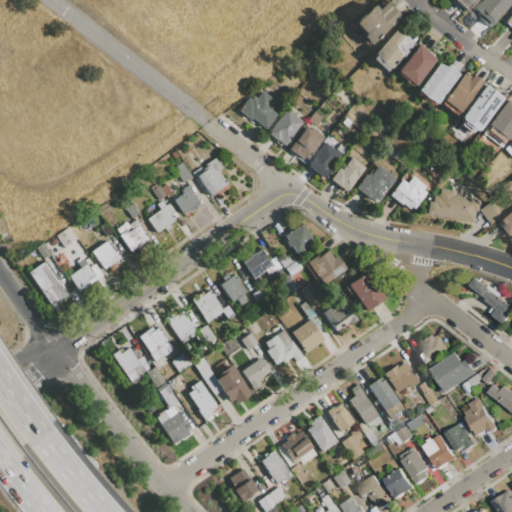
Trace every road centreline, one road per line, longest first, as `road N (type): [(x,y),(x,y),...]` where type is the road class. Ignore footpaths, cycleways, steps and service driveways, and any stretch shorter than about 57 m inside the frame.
road 1 (residential): [(163,487),(433,300)]
road 2 (tertiary): [(54,349),(289,186)]
road 3 (residential): [(54,349),(185,511)]
road 4 (tertiary): [(322,212),(367,233),(511,272)]
road 5 (residential): [(416,286),(511,362)]
road 6 (residential): [(415,0),(511,72)]
